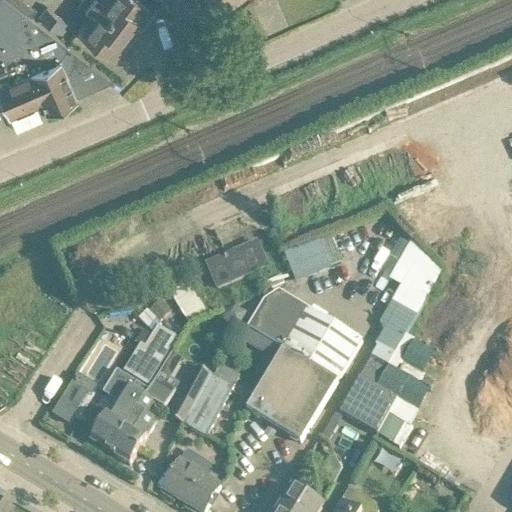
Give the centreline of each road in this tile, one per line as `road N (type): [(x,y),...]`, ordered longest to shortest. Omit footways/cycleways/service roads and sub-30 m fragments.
road 1 (residential): [(172,95),(397,0)]
road 2 (residential): [(0,170),(172,95)]
road 3 (residential): [(172,95),(165,77),(172,46),(227,0)]
road 4 (tertiary): [(104,511),(0,448)]
